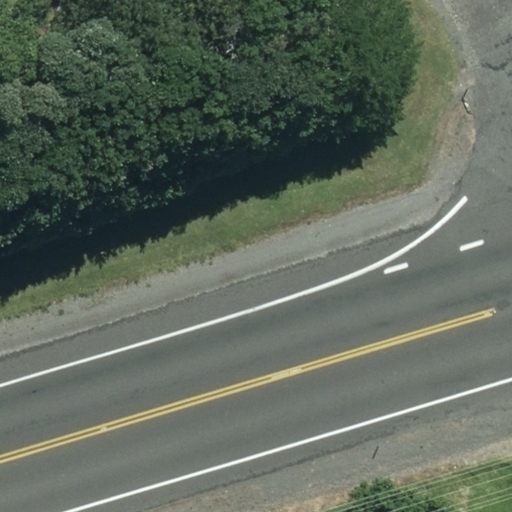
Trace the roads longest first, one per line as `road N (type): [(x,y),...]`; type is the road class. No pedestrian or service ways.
road 1 (primary): [(511,311),(0,466)]
road 2 (unclassified): [(471,0),(511,127)]
